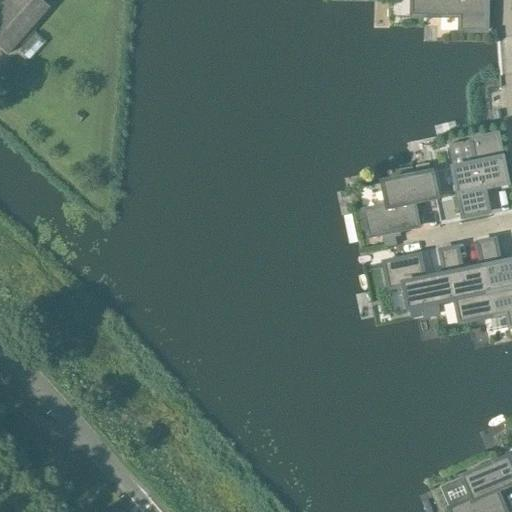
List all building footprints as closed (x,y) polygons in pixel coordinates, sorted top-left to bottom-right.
[(0,0),(0,51),(6,56),(48,8),(39,0),(0,0)] [(446,0),(411,0),(411,16),(446,17),(446,0)] [(446,0),(446,17),(459,17),(459,31),(485,32),(485,0),(446,0)] [(499,96),(491,97),(492,105),(500,104),(499,96)] [(462,218),(487,213),(483,189),(506,185),(496,136),(471,141),(475,164),(452,169),(462,218)] [(424,165),(412,167),(414,176),(425,173),(424,165)] [(411,168),(400,170),(401,178),(413,176),(411,168)] [(412,204),(435,199),(430,173),(381,183),(386,207),(362,212),(368,237),(417,227),(412,204)] [(483,268),(493,317),(506,314),(509,328),(511,327),(511,261),(498,265),(493,241),(477,244),(482,268),(483,268)] [(483,268),(482,268),(460,272),(455,249),(439,252),(444,276),(445,275),(450,301),(454,300),(459,324),(493,317),(483,268)] [(445,275),(444,276),(423,280),(418,257),(383,264),(388,289),(402,286),(407,310),(450,301),(445,275)] [(503,511),(495,492),(511,484),(511,470),(507,458),(461,478),(470,500),(448,510),(449,511),(503,511)]
